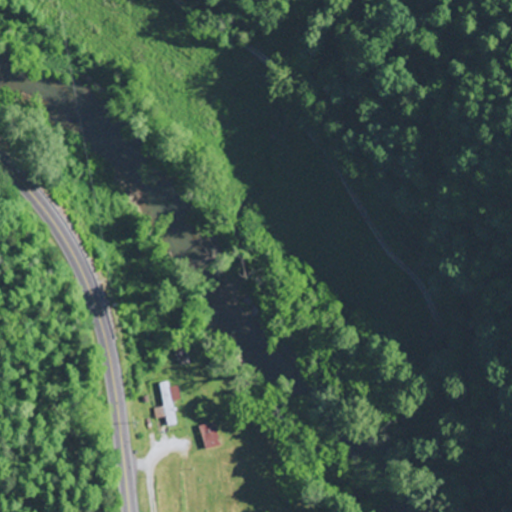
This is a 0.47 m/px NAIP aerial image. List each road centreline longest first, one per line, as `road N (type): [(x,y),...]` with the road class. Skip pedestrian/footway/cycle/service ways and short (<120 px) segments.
road 1 (residential): [(473,511),(456,360),(422,290),(382,246),(277,77),(173,0)]
road 2 (secondary): [(130,511),(110,358),(89,289),(36,193),(0,162)]
